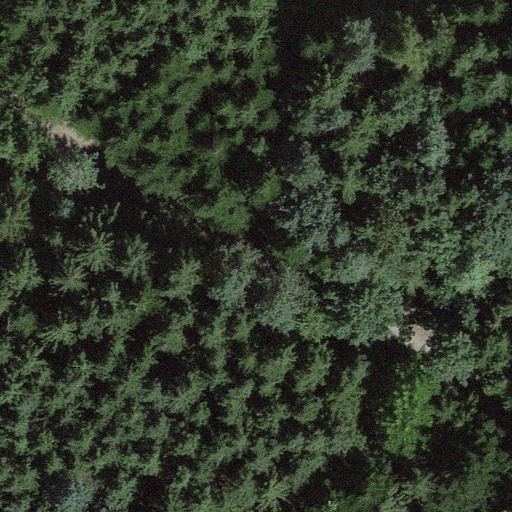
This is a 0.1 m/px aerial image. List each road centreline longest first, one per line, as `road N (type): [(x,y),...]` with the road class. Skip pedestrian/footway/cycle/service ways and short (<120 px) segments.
road 1 (track): [(379,326),(0,98)]
road 2 (track): [(511,392),(379,326),(511,295)]
